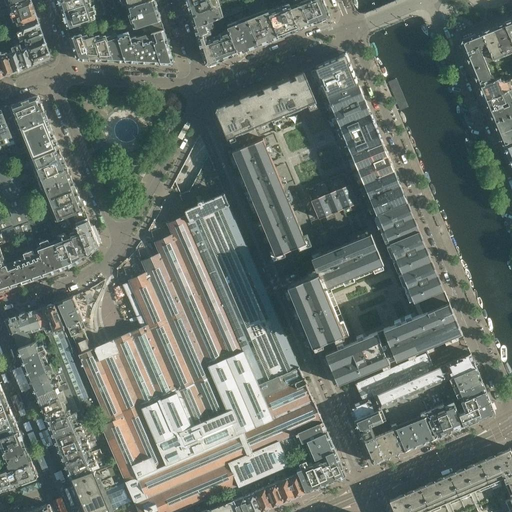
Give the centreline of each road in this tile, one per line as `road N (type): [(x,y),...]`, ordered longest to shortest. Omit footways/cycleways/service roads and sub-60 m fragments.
road 1 (residential): [(351,32),(511,417)]
road 2 (residential): [(511,207),(429,0)]
road 3 (residential): [(62,77),(62,109),(119,250)]
road 4 (residential): [(119,250),(198,85)]
road 5 (residential): [(198,85),(218,88),(351,32)]
road 6 (residential): [(351,32),(330,31),(198,85)]
road 7 (tertiary): [(369,490),(511,424)]
road 8 (residential): [(198,85),(62,77)]
road 9 (residential): [(0,308),(97,269),(119,250)]
